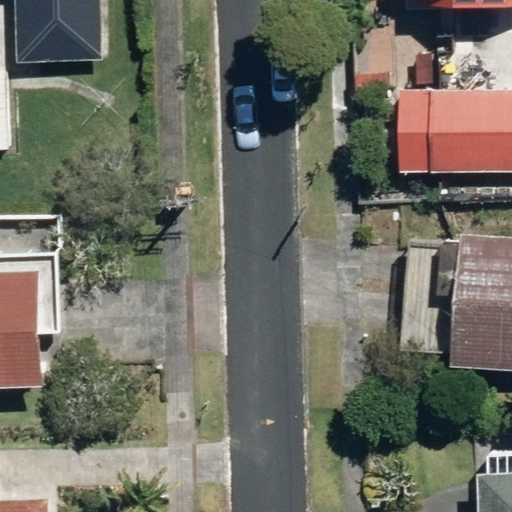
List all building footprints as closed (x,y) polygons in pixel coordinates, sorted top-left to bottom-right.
[(22,0),(24,61),(111,59),(109,0),(22,0)] [(0,147),(11,147),(12,35),(0,35),(0,147)] [(511,85),(404,81),(401,161),(511,165),(511,85)] [(406,347),(460,350),(459,363),(511,366),(511,230),(468,227),(467,253),(413,249),(406,347)] [(50,266),(0,268),(0,385),(53,384),(50,266)] [(511,511),(511,467),(489,467),(487,511),(511,511)] [(0,511),(57,511),(57,490),(0,491),(0,511)]
